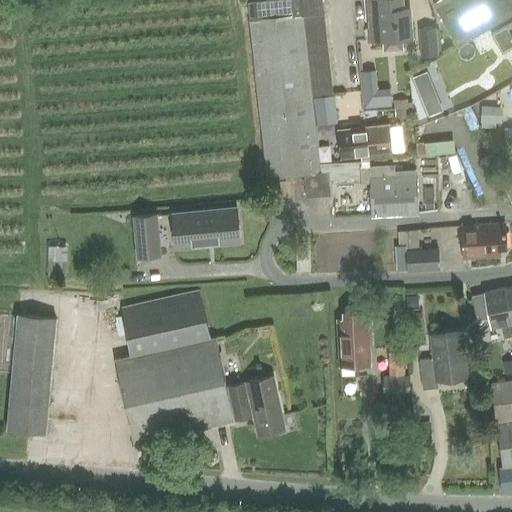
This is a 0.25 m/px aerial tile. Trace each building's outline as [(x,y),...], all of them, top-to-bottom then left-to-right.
[(322,0),(300,0),(303,16),(303,17),(305,17),(307,16),(324,15),(322,0)] [(402,50),(402,41),(412,40),(410,13),(403,13),(402,0),(364,0),(368,43),(383,42),(384,51),(402,50)] [(511,15),(511,0),(439,0),(433,4),(458,47),(511,15)] [(307,16),(305,17),(306,28),(325,26),(324,15),(307,16)] [(303,16),(250,22),(267,179),(304,176),(317,174),(320,174),(319,165),(315,126),(313,98),(312,94),(311,83),(310,72),(309,61),(308,50),(307,39),(306,28),(305,17),(303,17),(303,16)] [(511,22),(491,34),(502,54),(511,48),(511,22)] [(325,26),(306,28),(307,39),(327,37),(325,26)] [(435,28),(417,29),(419,56),(436,55),(435,28)] [(327,37),(307,39),(308,50),(328,48),(327,37)] [(328,48),(308,50),(309,61),(329,59),(328,48)] [(329,59),(309,61),(310,72),(330,70),(329,59)] [(330,70),(310,72),(311,83),(331,81),(330,70)] [(375,72),(358,73),(362,111),(379,109),(377,91),(375,72)] [(427,72),(413,78),(421,99),(435,93),(427,72)] [(331,81),(311,83),(312,94),(333,92),(331,81)] [(334,96),(313,98),(315,126),(336,124),(334,96)] [(407,100),(394,101),(395,110),(408,108),(407,100)] [(502,107),(482,106),(481,122),(501,123),(502,107)] [(406,109),(397,110),(398,119),(407,118),(406,109)] [(362,161),(393,158),(389,126),(337,131),(340,159),(361,156),(362,161)] [(423,143),(416,143),(417,156),(425,155),(423,143)] [(371,182),(372,215),(418,212),(416,176),(394,177),(393,166),(370,167),(370,161),(328,164),(329,173),(329,182),(361,180),(361,183),(371,182)] [(317,174),(319,197),(331,196),(329,182),(329,173),(328,164),(319,165),(320,174),(317,174)] [(306,198),(319,197),(317,174),(304,176),(306,198)] [(434,199),(424,199),(424,209),(434,209),(434,199)] [(241,244),(237,207),(172,213),(176,250),(241,244)] [(138,259),(160,256),(157,214),(134,216),(138,259)] [(463,259),(500,256),(500,250),(507,249),(506,224),(462,227),(463,259)] [(48,246),(48,275),(67,275),(67,246),(48,246)] [(408,271),(440,270),(439,249),(407,251),(408,271)] [(511,330),(511,324),(511,321),(505,289),(485,293),(485,294),(472,296),(477,321),(490,318),(492,328),(500,327),(503,339),(511,337),(511,330)] [(132,355),(117,358),(134,444),(235,421),(234,419),(254,415),(258,436),(285,430),(277,391),(276,391),(272,377),(227,387),(216,339),(211,340),(200,291),(122,307),(132,355)] [(418,295),(406,296),(407,308),(419,307),(418,295)] [(370,365),(368,319),(362,319),(362,312),(343,313),(344,320),(338,320),(340,367),(370,365)] [(46,434),(57,318),(19,314),(8,430),(46,434)] [(437,382),(467,378),(461,332),(430,337),(433,359),(419,361),(423,391),(438,389),(437,382)] [(382,378),(382,397),(408,397),(408,378),(402,378),(402,353),(388,353),(388,378),(382,378)] [(511,360),(502,363),(505,375),(511,373),(511,360)] [(502,493),(511,492),(511,380),(492,383),(497,422),(503,468),(499,469),(502,493)]
